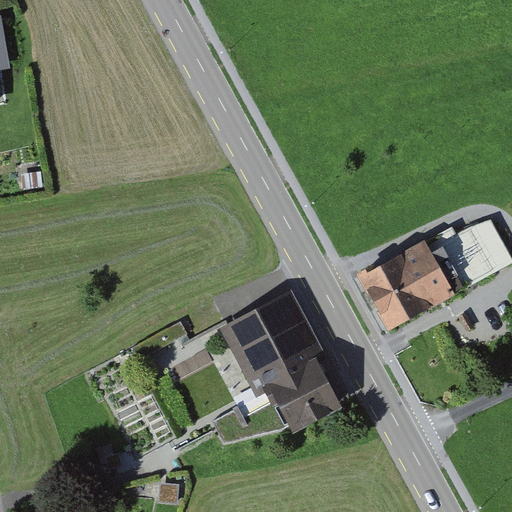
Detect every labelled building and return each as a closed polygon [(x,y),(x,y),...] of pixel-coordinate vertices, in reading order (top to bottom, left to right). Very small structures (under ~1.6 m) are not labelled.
[(0,70),(10,69),(1,17),(0,17),(0,70)] [(453,228),(359,279),(388,331),(454,295),(511,263),(511,260),(490,222),(457,235),(453,228)] [(328,363),(292,296),(229,330),(224,333),(258,400),(215,425),(222,446),(287,431),(295,440),(341,418),(316,370),(328,363)] [(473,327),(465,314),(459,318),(467,331),(473,327)] [(187,338),(181,326),(132,352),(138,364),(187,338)] [(178,489),(159,487),(158,506),(176,508),(178,489)]
